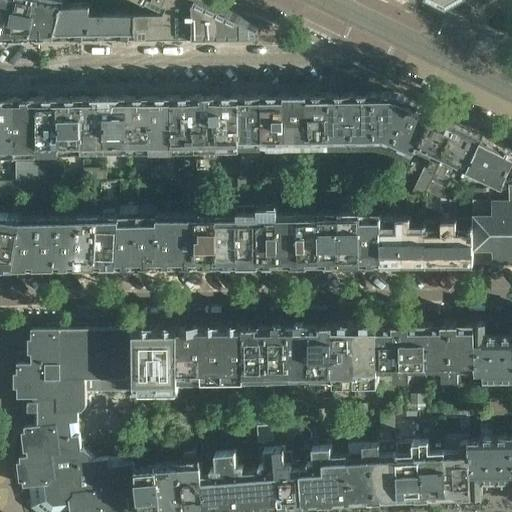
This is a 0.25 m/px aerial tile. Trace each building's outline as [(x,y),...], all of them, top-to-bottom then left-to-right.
[(0,0),(0,36),(8,37),(15,0),(0,0)] [(31,37),(39,0),(15,0),(8,37),(31,37)] [(54,36),(62,5),(63,1),(56,0),(39,0),(31,37),(54,36)] [(196,34),(195,2),(195,0),(145,0),(141,11),(138,11),(138,35),(196,34)] [(259,24),(208,0),(195,0),(195,2),(196,34),(243,34),(259,33),(259,24)] [(91,36),(91,11),(100,11),(100,3),(62,5),(54,36),(91,36)] [(138,11),(100,11),(91,11),(91,36),(138,35),(138,11)] [(376,140),(375,92),(353,93),(353,141),(376,140)] [(393,144),(413,100),(398,93),(393,92),(375,92),(376,140),(370,169),(368,177),(382,177),(382,178),(383,178),(393,144)] [(286,141),(285,93),(263,94),(263,142),(286,141)] [(308,141),(308,93),(285,93),(286,141),(308,141)] [(331,141),(330,93),(308,93),(308,141),(331,141)] [(353,141),(353,93),(330,93),(331,141),(353,141)] [(197,143),(196,94),(174,95),(175,143),(197,143)] [(219,142),(218,94),(196,94),(197,143),(219,142)] [(241,142),(240,94),(218,94),(219,142),(241,142)] [(263,142),(263,94),(240,94),(241,142),(263,142)] [(107,144),(107,95),(84,95),(84,96),(85,144),(107,144)] [(129,144),(129,95),(107,95),(107,144),(129,144)] [(152,143),(152,95),(129,95),(129,144),(152,143)] [(175,143),(174,95),(152,95),(152,143),(175,143)] [(0,147),(17,147),(16,97),(16,96),(0,96),(0,147)] [(38,147),(39,96),(16,97),(17,147),(38,147)] [(62,144),(61,96),(39,96),(38,147),(39,147),(39,146),(40,146),(40,145),(62,144)] [(85,144),(84,96),(61,96),(62,144),(85,144)] [(413,154),(418,143),(433,109),(413,100),(393,144),(413,154)] [(437,170),(459,121),(433,109),(418,143),(435,152),(429,166),(437,170)] [(468,168),(485,134),(459,121),(437,170),(445,174),(452,160),(468,168)] [(504,180),(511,163),(511,147),(485,134),(468,168),(465,174),(477,180),(480,173),(482,174),(481,175),(481,179),(478,186),(482,189),(483,200),(487,200),(487,188),(486,176),(502,183),(503,183),(504,183),(505,181),(504,180)] [(18,158),(17,176),(40,177),(41,159),(18,158)] [(220,178),(220,170),(220,166),(197,167),(197,170),(197,178),(220,178)] [(351,177),(351,170),(351,168),(330,168),(330,177),(351,177)] [(241,178),(241,169),(220,170),(220,178),(241,178)] [(264,178),(264,169),(241,169),(241,178),(264,178)] [(197,178),(197,170),(175,170),(175,179),(179,178),(197,178)] [(43,200),(46,180),(27,181),(25,194),(24,200),(43,200)] [(25,194),(27,181),(6,181),(4,194),(25,194)] [(441,197),(446,188),(432,181),(427,190),(441,197)] [(511,183),(511,188),(504,188),(487,188),(487,200),(483,200),(473,200),(474,229),(474,262),(511,261),(511,183)] [(0,266),(15,266),(22,220),(9,219),(10,213),(1,212),(0,220),(0,266)] [(280,264),(279,215),(259,216),(260,264),(280,264)] [(300,263),(300,215),(279,215),(280,264),(300,263)] [(321,263),(320,215),(300,215),(300,263),(321,263)] [(341,263),(341,215),(320,215),(321,263),(341,263)] [(362,263),(361,215),(341,215),(341,263),(362,263)] [(382,263),(382,227),(382,215),(361,215),(362,263),(382,263)] [(427,262),(428,230),(428,226),(411,227),(411,215),(404,216),(405,263),(427,262)] [(239,264),(239,216),(219,216),(219,217),(219,264),(239,264)] [(260,264),(259,216),(239,216),(239,264),(260,264)] [(405,263),(404,216),(398,216),(398,227),(382,227),(382,263),(405,263)] [(117,265),(120,217),(101,218),(97,265),(117,265)] [(136,265),(139,217),(120,217),(117,265),(136,265)] [(157,265),(159,217),(139,217),(136,265),(157,265)] [(178,264),(179,217),(159,217),(157,265),(178,264)] [(198,264),(198,217),(179,217),(178,264),(198,264)] [(219,264),(219,217),(198,217),(198,264),(219,264)] [(35,266),(41,218),(22,218),(22,220),(15,266),(35,266)] [(56,266),(60,218),(41,218),(35,266),(56,266)] [(76,265),(80,218),(60,218),(56,266),(76,265)] [(97,265),(101,218),(80,218),(76,265),(97,265)] [(451,262),(450,218),(443,218),(443,230),(428,230),(427,262),(451,262)] [(474,262),(474,229),(458,229),(457,218),(450,218),(451,262),(474,262)] [(477,363),(476,321),(451,322),(452,378),(460,378),(459,363),(477,363)] [(501,379),(500,334),(486,334),(486,321),(476,321),(477,363),(477,370),(486,370),(486,380),(501,379)] [(403,379),(402,322),(377,323),(378,364),(394,364),(395,379),(403,379)] [(427,364),(426,322),(402,322),(403,379),(411,378),(410,364),(427,364)] [(452,378),(451,322),(426,322),(427,364),(443,363),(444,378),(452,378)] [(312,383),(311,323),(289,324),(290,384),(312,383)] [(334,383),(333,323),(311,323),(312,383),(334,383)] [(356,383),(355,323),(333,323),(334,383),(356,383)] [(378,364),(377,323),(355,323),(356,383),(378,383),(378,373),(378,364)] [(224,384),(223,324),(202,325),(202,385),(224,384)] [(246,384),(245,324),(223,324),(224,384),(246,384)] [(268,384),(267,324),(245,324),(246,384),(268,384)] [(290,384),(289,324),(267,324),(268,384),(290,384)] [(180,389),(180,385),(180,325),(135,326),(136,390),(180,389)] [(202,385),(202,325),(180,325),(180,385),(202,385)] [(80,432),(79,420),(79,410),(83,410),(87,405),(87,390),(136,390),(135,326),(32,327),(32,332),(30,332),(30,343),(32,343),(33,351),(18,351),(18,371),(15,371),(15,386),(18,386),(19,396),(24,396),(24,414),(36,414),(36,424),(25,425),(26,430),(22,431),(25,450),(28,450),(28,454),(21,455),(21,460),(18,460),(20,480),(24,480),(24,485),(30,484),(32,506),(39,511),(101,511),(102,509),(106,508),(106,511),(126,509),(125,506),(130,505),(129,495),(140,494),(137,467),(135,467),(134,453),(96,458),(96,455),(85,447),(82,447),(80,432)] [(511,334),(500,334),(501,379),(511,379),(511,334)] [(507,409),(507,400),(490,401),(490,409),(503,409),(507,409)] [(202,412),(202,402),(180,402),(180,412),(202,412)] [(469,409),(452,410),(445,410),(445,418),(470,417),(469,409)] [(396,418),(396,410),(379,411),(372,411),(372,419),(396,418)] [(420,410),(403,410),(396,410),(396,418),(420,418),(420,410)] [(445,418),(445,410),(428,410),(420,410),(420,418),(445,418)] [(323,422),(322,411),(297,412),(298,423),(323,422)] [(347,419),(347,411),(322,411),(323,422),(348,422),(347,419)] [(372,419),(372,411),(356,411),(347,411),(347,419),(372,419)] [(200,428),(199,414),(176,414),(177,429),(200,428)] [(156,446),(156,440),(155,431),(142,432),(144,447),(156,446)] [(511,492),(511,433),(495,434),(496,480),(511,479),(511,492)] [(496,480),(495,434),(480,435),(480,438),(470,438),(472,493),(483,493),(482,480),(496,480)] [(472,493),(470,438),(462,439),(462,452),(446,453),(448,494),(472,493)] [(164,461),(163,449),(166,449),(165,439),(156,440),(156,446),(158,461),(164,461)] [(424,495),(421,439),(413,440),(414,454),(398,455),(400,497),(424,495)] [(448,494),(446,453),(430,454),(429,439),(421,439),(424,495),(448,494)] [(376,498),(373,442),(365,442),(366,457),(350,458),(352,499),(376,498)] [(400,497),(398,455),(382,456),(381,442),(373,442),(376,498),(400,497)] [(352,499),(350,458),(333,459),(332,444),(324,445),(328,501),(352,499)] [(328,501),(324,445),(316,445),(317,460),(309,460),(309,470),(302,470),(305,502),(328,501)] [(280,504),(275,446),(266,447),(267,463),(261,463),(262,474),(253,474),(256,506),(280,504)] [(305,502),(302,470),(293,471),(293,461),(286,461),(285,446),(275,446),(280,504),(305,502)] [(231,508),(227,450),(217,451),(218,467),(212,467),(213,478),(204,478),(207,510),(231,508)] [(256,506),(253,474),(245,475),(244,465),(238,465),(236,450),(227,450),(231,508),(256,506)] [(207,510),(204,478),(203,458),(180,460),(186,511),(207,510)] [(180,460),(164,461),(158,461),(163,511),(182,511),(186,511),(180,460)] [(163,511),(158,461),(136,463),(137,467),(140,494),(142,511),(163,511)]
